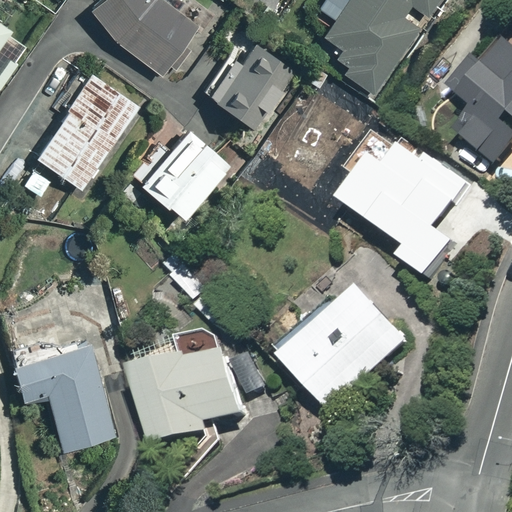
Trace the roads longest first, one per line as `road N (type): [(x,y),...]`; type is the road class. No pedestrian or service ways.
road 1 (residential): [(473,495),(410,496),(329,511)]
road 2 (residential): [(473,495),(511,359)]
